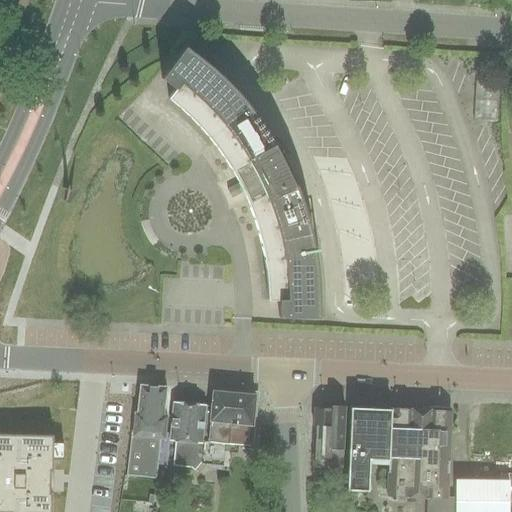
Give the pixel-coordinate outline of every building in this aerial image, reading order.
[(280,317),(320,318),(320,298),(320,282),(318,266),(316,250),(313,234),(309,218),(304,203),(298,187),(292,172),(284,158),(277,144),(268,130),(259,117),(249,104),(238,92),(226,80),(215,69),(202,59),(186,47),(162,79),(176,89),(169,98),(180,108),(190,117),(200,127),(209,137),(217,148),(225,159),(232,170),(239,182),(245,194),(250,206),(255,219),(259,232),(262,245),(265,259),(267,272),(268,286),(268,300),(280,300),(280,317)] [(477,82),(475,120),(497,121),(498,82),(477,82)] [(230,180),(220,184),(229,205),(239,201),(230,180)] [(164,408),(166,387),(140,385),(137,413),(135,412),(130,458),(128,475),(157,477),(161,437),(165,438),(167,415),(160,414),(161,407),(164,408)] [(252,426),(255,394),(212,391),(212,393),(213,393),(208,441),(205,441),(203,462),(222,463),(222,464),(224,464),(226,443),(249,445),(251,426),(252,426)] [(204,421),(205,404),(203,404),(200,401),(194,401),(192,403),(174,401),(170,440),(179,440),(178,449),(175,448),(173,464),(194,466),(195,450),(192,450),(193,442),(199,442),(203,437),(203,430),(201,428),(202,421),(204,421)] [(342,484),(345,406),(331,405),(331,408),(323,407),(323,405),(320,405),(320,407),(315,407),(314,426),(316,426),(315,455),(313,455),(314,483),(342,484)] [(369,460),(388,461),(386,496),(427,498),(426,511),(453,511),(454,498),(448,498),(450,416),(431,415),(431,410),(391,408),(391,409),(350,407),(346,491),(368,492),(369,460)] [(0,511),(51,511),(52,492),(50,492),(51,471),(53,471),(54,436),(0,434),(0,511)] [(168,472),(167,483),(183,485),(184,473),(168,472)] [(511,480),(456,478),(454,511),(508,511),(509,491),(511,490),(511,480)]
